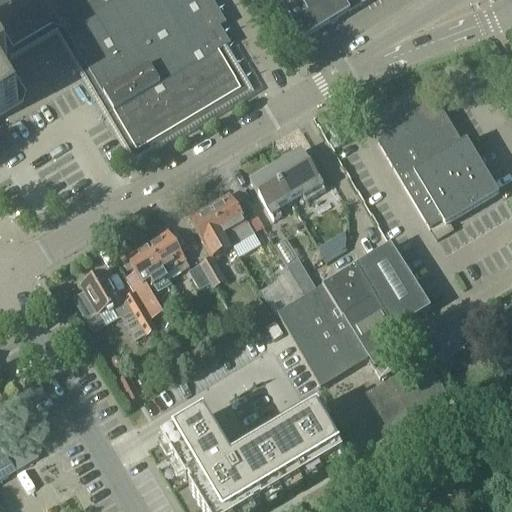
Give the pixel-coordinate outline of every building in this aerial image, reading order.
[(0,0),(0,118),(19,107),(23,104),(26,95),(17,81),(17,80),(7,64),(12,51),(50,29),(63,32),(102,98),(113,92),(122,108),(112,114),(136,154),(240,91),(235,83),(217,53),(230,46),(219,29),(225,25),(210,0),(0,0)] [(340,0),(282,0),(277,3),(303,44),(349,15),(340,0)] [(340,0),(349,15),(350,15),(350,14),(371,0),(340,0)] [(439,109),(378,146),(430,233),(431,233),(443,225),(448,223),(492,197),(462,147),(439,109)] [(301,152),(271,170),(290,203),(301,197),(305,204),(325,192),(301,152)] [(290,203),(271,170),(249,184),(273,224),(282,218),(277,211),(290,203)] [(253,236),(246,226),(230,198),(221,203),(219,201),(211,206),(212,208),(210,209),(226,238),(232,248),(253,236)] [(196,215),(198,217),(189,223),(211,261),(200,268),(213,291),(225,284),(212,261),(232,248),(226,238),(210,209),(206,212),(204,209),(196,215)] [(443,225),(431,233),(436,241),(438,243),(454,234),(453,231),(450,226),(448,223),(443,225)] [(189,271),(183,261),(168,235),(158,240),(157,238),(148,244),(149,246),(148,246),(165,274),(176,267),(181,275),(189,271)] [(340,239),(324,248),(329,259),(346,250),(340,239)] [(171,288),(169,284),(163,275),(165,274),(148,246),(145,248),(143,246),(135,251),(136,252),(127,258),(137,276),(127,282),(134,294),(149,319),(151,322),(162,315),(150,293),(154,291),(155,293),(157,297),(171,288)] [(305,301),(277,318),(320,393),(368,363),(368,362),(369,362),(363,353),(395,335),(430,312),(390,249),(336,282),(322,291),(317,293),(305,301)] [(299,264),(287,271),(305,301),(317,293),(299,264)] [(200,268),(188,275),(199,293),(210,287),(200,268)] [(285,296),(267,306),(273,315),(275,318),(275,319),(277,318),(305,301),(287,271),(274,278),(278,284),(285,296)] [(74,302),(73,303),(93,337),(107,329),(106,327),(100,316),(111,310),(118,322),(121,321),(132,339),(134,343),(145,337),(155,332),(134,297),(122,304),(105,275),(82,288),(86,295),(74,302)] [(468,321),(481,339),(487,348),(500,339),(480,312),(468,321)] [(481,339),(468,321),(464,324),(463,322),(437,340),(450,360),(481,339)] [(283,338),(277,328),(275,325),(266,331),(274,344),(275,343),(283,338)] [(197,365),(213,355),(206,345),(190,354),(197,365)] [(505,357),(505,348),(493,348),(493,357),(505,357)] [(112,362),(111,366),(113,370),(117,371),(122,369),(123,365),(120,361),(116,360),(112,362)] [(428,366),(368,398),(385,431),(410,419),(412,423),(426,416),(424,412),(446,400),(428,366)] [(205,419),(163,444),(202,511),(253,511),(344,458),(318,415),(236,463),(230,453),(226,455),(205,419)] [(15,474),(37,461),(31,450),(22,455),(18,448),(4,457),(15,474)] [(0,484),(8,479),(0,465),(0,484)]
